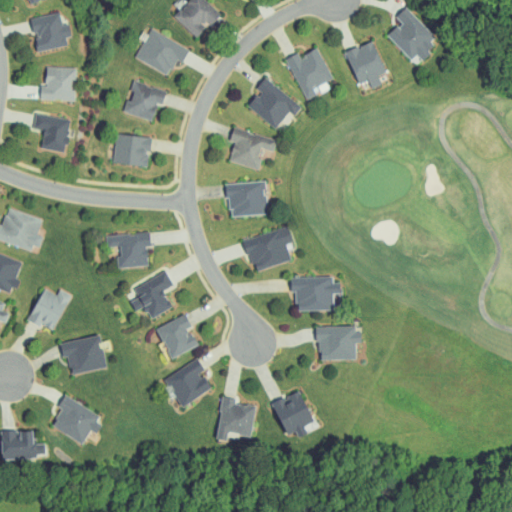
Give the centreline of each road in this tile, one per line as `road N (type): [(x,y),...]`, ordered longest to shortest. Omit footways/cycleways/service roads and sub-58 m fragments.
road 1 (residential): [(187,199),(200,110),(230,56),(279,19),(324,0)]
road 2 (residential): [(0,170),(77,195),(187,199)]
road 3 (residential): [(187,199),(201,246),(253,341)]
